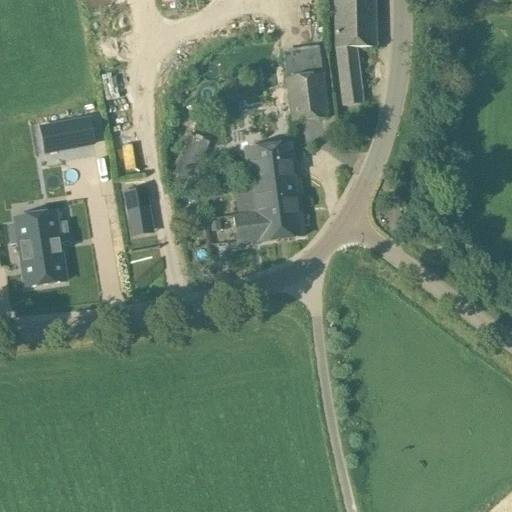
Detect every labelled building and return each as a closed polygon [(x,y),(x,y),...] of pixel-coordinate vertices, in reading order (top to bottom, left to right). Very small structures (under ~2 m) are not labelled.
[(362,104),(357,49),(375,49),(374,0),(333,0),(335,50),(341,107),(362,104)] [(328,119),(324,75),(284,79),(289,123),(328,119)] [(50,153),(78,148),(73,123),(40,129),(41,139),(44,154),(50,153)] [(179,177),(199,180),(204,138),(183,135),(179,177)] [(253,214),(300,208),(291,144),(244,151),(253,214)] [(127,217),(149,213),(144,188),(123,191),(127,217)] [(253,214),(257,243),(257,244),(304,238),(300,208),(253,214)] [(257,243),(253,214),(232,217),(236,246),(257,243)] [(28,300),(65,294),(54,225),(16,231),(28,300)]
